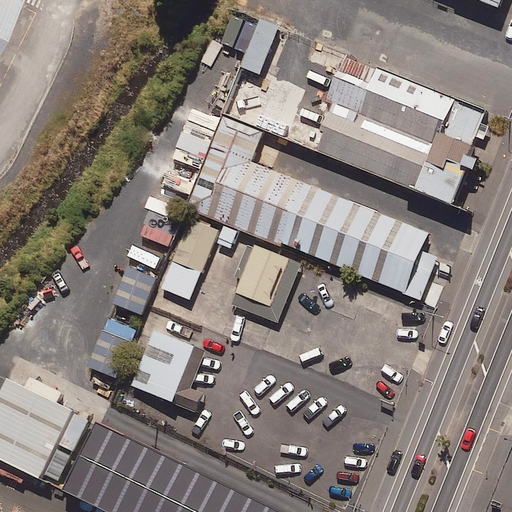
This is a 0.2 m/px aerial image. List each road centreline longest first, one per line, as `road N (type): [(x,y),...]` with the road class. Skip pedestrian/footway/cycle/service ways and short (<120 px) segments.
road 1 (secondary): [(397,511),(511,231)]
road 2 (secondary): [(511,329),(439,511)]
